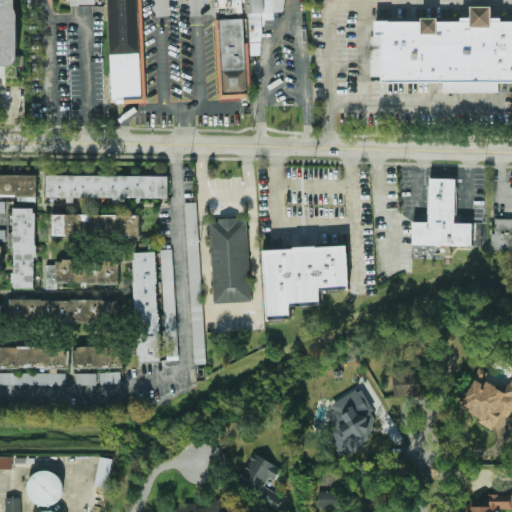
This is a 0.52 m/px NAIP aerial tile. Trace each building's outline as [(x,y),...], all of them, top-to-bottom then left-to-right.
[(0,0),(18,0),(18,8),(21,17),(21,59),(17,65),(10,67),(0,66),(0,0)] [(138,0),(145,101),(112,103),(106,0),(138,0)] [(225,15),(225,8),(214,8),(213,0),(242,0),(243,7),(242,7),(242,14),(225,15)] [(269,19),(261,20),(262,36),(250,37),(249,20),(247,20),(246,0),(284,0),(285,11),(272,12),(273,19),(269,19)] [(511,83),(497,83),(497,93),(443,92),(443,83),(384,82),(384,76),(369,76),(369,35),(384,35),(376,35),(377,21),(423,22),(423,18),(439,18),(439,22),(464,22),(464,18),(473,18),(473,8),(493,8),(493,19),(501,19),(501,22),(511,22),(511,83)] [(248,71),(246,76),(247,97),(218,98),(215,20),(244,18),(245,43),(247,43),(248,71)] [(0,173),(37,173),(37,194),(0,194),(0,173)] [(47,174),(168,175),(168,195),(47,194),(47,174)] [(432,176),(457,177),(455,222),(473,223),(472,245),(414,242),(415,220),(430,221),(432,176)] [(193,364),(184,205),(196,204),(206,363),(193,364)] [(13,282),(12,282),(12,271),(13,271),(14,206),(34,206),(34,211),(36,211),(35,244),(37,244),(37,255),(34,255),(34,286),(13,286),(13,282)] [(140,213),(140,235),(52,235),(52,212),(140,213)] [(219,222),(218,218),(237,216),(237,220),(245,220),(251,300),(214,303),(208,222),(219,222)] [(496,233),(496,218),(511,218),(511,248),(495,248),(490,248),(491,233),(496,233)] [(289,250),(289,248),(311,246),(311,248),(342,246),(345,290),(315,292),(316,306),(285,308),(286,319),(264,321),(264,310),(263,296),(262,296),(259,252),(289,250)] [(170,248),(178,359),(167,360),(159,249),(170,248)] [(160,356),(160,360),(138,361),(133,251),(156,250),(159,333),(163,332),(164,356),(160,356)] [(63,260),(63,258),(112,259),(112,261),(119,261),(119,282),(57,281),(57,289),(46,289),(46,264),(57,264),(57,260),(63,260)] [(42,298),(42,299),(72,299),(72,297),(104,297),(104,299),(118,299),(118,318),(93,319),(93,322),(78,322),(78,319),(43,319),(43,321),(24,321),(24,319),(8,319),(8,299),(8,298),(42,298)] [(73,349),(77,348),(77,346),(120,344),(120,346),(123,346),(123,364),(74,366),(73,349)] [(0,346),(67,346),(67,348),(70,348),(70,366),(0,366),(0,346)] [(100,373),(119,371),(120,382),(101,384),(100,373)] [(0,373),(66,374),(66,385),(0,383),(0,373)] [(75,373),(95,374),(95,385),(75,384),(75,373)] [(393,394),(420,394),(420,374),(394,373),(393,394)] [(508,418),(511,411),(511,379),(507,389),(488,379),(486,383),(477,378),(459,408),(494,428),(501,415),(508,418)] [(326,429),(341,457),(372,441),(367,431),(379,425),(360,389),(328,406),(337,423),(326,429)] [(280,468),(255,452),(236,483),(277,510),(285,498),(267,488),(280,468)] [(0,455),(12,455),(12,468),(0,468),(0,455)] [(100,456),(113,458),(107,488),(94,485),(100,456)] [(33,475),(38,471),(43,469),(50,469),(55,471),(59,474),(63,479),(64,484),(64,489),(62,494),(60,498),(56,501),(52,503),(47,504),(41,503),(38,502),(35,500),(32,496),(30,493),(29,489),(29,484),(30,479),(33,475)] [(318,508),(339,509),(340,492),(318,492),(318,508)] [(500,511),(500,509),(511,508),(511,494),(490,494),(490,502),(467,502),(467,511),(500,511)] [(6,511),(6,496),(21,496),(21,511),(6,511)] [(224,511),(225,502),(223,500),(211,500),(203,509),(197,503),(186,503),(181,508),(173,508),(173,511),(224,511)]
